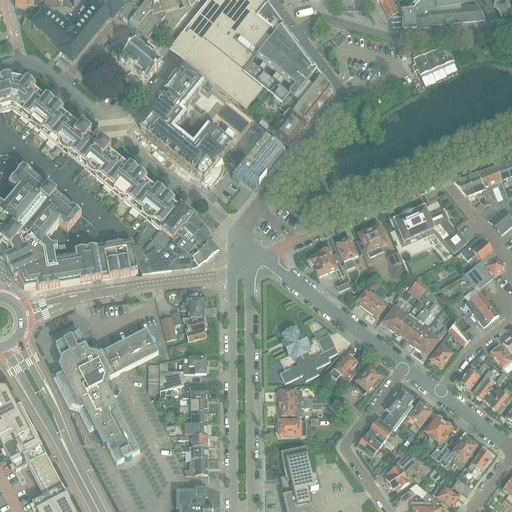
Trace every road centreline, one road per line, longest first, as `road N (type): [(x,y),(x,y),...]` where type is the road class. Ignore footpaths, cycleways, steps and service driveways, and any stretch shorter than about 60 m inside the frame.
road 1 (residential): [(240,234),(35,63),(0,67)]
road 2 (residential): [(249,511),(249,265)]
road 3 (residential): [(232,273),(232,511)]
road 4 (residential): [(257,205),(342,94),(289,22)]
road 5 (residential): [(511,24),(388,37),(302,14),(289,22)]
road 6 (residential): [(19,317),(70,297),(232,273)]
road 7 (residential): [(263,259),(443,176)]
road 8 (primary): [(98,511),(9,341)]
road 9 (residential): [(405,366),(263,259)]
road 10 (residential): [(405,366),(347,445),(389,511)]
